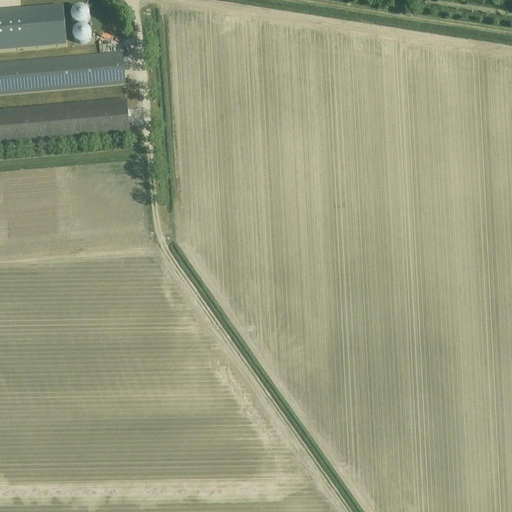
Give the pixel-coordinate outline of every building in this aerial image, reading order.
[(0,12),(0,52),(67,47),(63,7),(0,12)] [(82,26),(84,26),(85,25),(87,24),(88,23),(89,22),(89,20),(90,19),(90,17),(90,16),(89,14),(89,12),(88,11),(87,10),(85,9),(84,8),(82,8),(81,8),(79,8),(77,8),(76,9),(75,10),(73,11),(73,12),(72,14),(71,15),(71,17),(71,19),(72,20),(73,22),(73,23),(75,24),(76,25),(77,26),(79,26),(81,26),(82,26)] [(88,44),(89,42),(90,41),(91,40),(91,38),(91,36),(91,35),(91,33),(90,32),(89,30),(88,29),(87,28),(85,28),(84,27),(82,27),(81,27),(79,28),(78,28),(76,29),(75,30),(74,32),(73,33),(73,35),(73,36),(73,38),(73,40),(74,41),(75,42),(76,44),(78,44),(79,45),(81,46),(82,46),(84,46),(85,45),(87,44),(88,44)] [(122,54),(0,64),(0,95),(125,85),(122,54)] [(0,111),(0,149),(130,138),(126,100),(0,111)]
